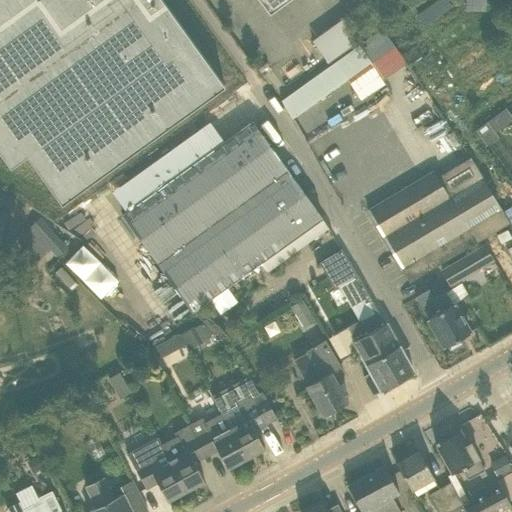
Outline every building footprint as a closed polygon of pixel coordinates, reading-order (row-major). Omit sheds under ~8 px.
[(0,0),(0,153),(11,168),(27,156),(62,204),(225,86),(163,0),(0,0)] [(260,0),(270,13),(287,0),(260,0)] [(324,60),(360,39),(347,16),(311,37),(324,60)] [(359,45),(281,100),(293,120),(295,119),(294,117),(371,62),(359,45)] [(421,56),(414,46),(401,55),(408,66),(421,56)] [(511,115),(506,108),(487,122),(476,130),(487,146),(498,137),(494,131),(511,117),(511,115)] [(261,262),(268,272),(329,228),(322,218),(252,121),(224,141),(210,121),(112,191),(127,211),(122,214),(193,312),(261,262)] [(368,211),(389,246),(399,263),(399,262),(410,281),(510,223),(489,188),(471,158),(437,178),(434,172),(369,210),(369,211),(368,211)] [(30,227),(57,256),(68,247),(41,217),(30,227)] [(435,298),(430,289),(415,297),(428,318),(445,347),(448,345),(451,349),(461,343),(459,339),(470,332),(454,304),(469,295),(460,280),(493,260),(485,245),(442,270),(452,287),(435,298)] [(65,257),(74,272),(91,263),(81,247),(65,257)] [(342,249),(321,262),(335,289),(340,287),(359,322),(347,328),(374,377),(366,381),(374,395),(375,394),(373,390),(379,387),(382,391),(414,373),(399,346),(398,346),(386,323),(385,323),(358,275),(358,276),(342,249)] [(303,298),(291,305),(304,327),(316,320),(303,298)] [(195,326),(180,334),(189,351),(198,346),(209,338),(214,332),(203,322),(196,327),(195,326)] [(179,334),(164,341),(170,353),(185,346),(179,334)] [(337,385),(331,373),(343,367),(326,340),(323,341),(321,338),(312,343),(314,346),(306,350),(307,352),(294,359),(308,386),(307,386),(324,416),(328,414),(329,415),(336,411),(335,410),(347,403),(349,404),(349,403),(347,402),(344,397),(348,395),(346,391),(341,383),(337,385)] [(149,379),(150,362),(138,361),(137,377),(149,379)] [(126,383),(120,372),(109,378),(115,389),(126,383)] [(263,391),(253,397),(251,393),(235,401),(237,405),(222,413),(246,459),(265,449),(255,431),(277,419),(263,391)] [(218,451),(228,469),(246,459),(222,413),(206,422),(204,417),(189,424),(207,457),(218,451)] [(186,491),(205,481),(195,463),(207,457),(189,424),(175,432),(177,436),(162,444),(161,444),(186,491)] [(450,481),(459,497),(462,504),(473,498),(468,489),(464,491),(454,472),(462,468),(468,479),(485,470),(479,459),(471,443),(468,445),(460,430),(449,435),(444,433),(438,437),(437,441),(437,442),(435,443),(452,473),(448,476),(451,481),(450,481)] [(158,483),(168,501),(186,491),(161,444),(162,444),(158,436),(126,453),(146,489),(158,483)] [(419,450),(396,463),(412,490),(435,478),(419,450)] [(511,470),(511,464),(506,454),(490,462),(499,478),(511,470)] [(45,466),(39,455),(28,461),(34,472),(45,466)] [(369,511),(401,511),(393,497),(400,493),(385,466),(366,475),(347,486),(361,511),(363,511),(368,509),(369,511)] [(87,511),(148,511),(143,501),(133,480),(119,486),(123,493),(114,498),(104,477),(86,486),(97,507),(87,511)] [(466,511),(462,504),(459,497),(450,481),(429,492),(438,511),(466,511)] [(466,511),(498,511),(511,506),(500,484),(473,498),(462,504),(466,511)] [(40,502),(24,510),(24,511),(62,511),(60,507),(52,492),(38,498),(40,502)] [(341,511),(338,504),(327,510),(321,500),(300,511),(341,511)] [(24,511),(24,510),(20,502),(7,508),(8,511),(24,511)]
